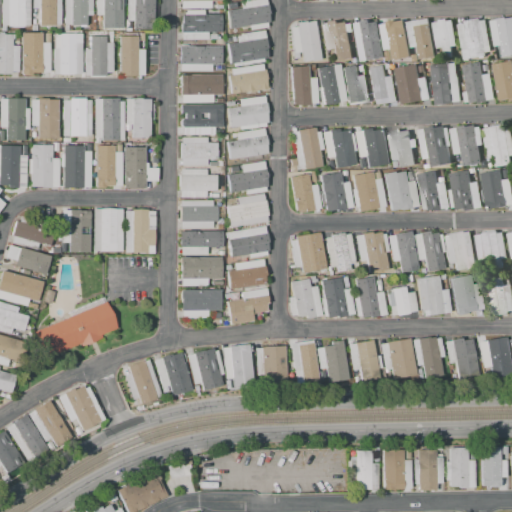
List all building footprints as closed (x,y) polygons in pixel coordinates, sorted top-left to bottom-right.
[(0,25),(0,0),(28,0),(29,25),(24,25),(24,28),(6,28),(6,25),(0,25)] [(59,0),(59,25),(39,25),(39,8),(32,8),(31,0),(59,0)] [(63,0),(91,0),(92,16),(94,16),(94,25),(86,25),(86,26),(78,26),(78,25),(63,25),(63,0)] [(95,15),(94,0),(121,0),(121,29),(101,29),(101,15),(95,15)] [(125,0),(152,0),(153,29),(132,29),(132,21),(126,21),(125,0)] [(179,0),(221,0),(221,1),(210,1),(210,9),(179,9),(179,0)] [(227,29),(224,11),(239,9),(238,2),(248,0),(264,0),(265,5),(266,6),(267,8),(267,10),(267,12),(267,14),(268,22),(267,23),(268,27),(248,31),(248,26),(227,29)] [(181,39),(181,16),(184,16),(184,11),(220,10),(220,32),(206,32),(206,39),(181,39)] [(494,46),(490,20),(496,19),(496,18),(506,17),(506,18),(511,17),(511,55),(503,57),(501,45),(494,46)] [(379,21),(386,20),(386,19),(393,18),(394,22),(399,21),(404,46),(399,47),(399,49),(391,51),(390,46),(384,47),(379,21)] [(406,22),(428,18),(432,44),(410,47),(406,22)] [(461,50),(457,25),(464,24),(463,20),(479,18),(479,21),(485,20),(489,45),(484,46),(486,56),(470,59),(468,49),(461,50)] [(361,61),(354,23),(359,22),(359,21),(368,19),(369,22),(377,21),(384,57),(361,61)] [(432,22),(438,21),(437,20),(446,19),(446,21),(452,20),(456,46),(451,47),(453,57),(444,58),(443,48),(436,49),(432,22)] [(295,23),(313,20),(319,59),(301,62),(299,52),(297,53),(298,59),(293,59),(288,28),(296,27),(295,23)] [(335,61),(335,57),(332,57),(331,52),(334,51),(333,48),(325,49),(321,24),(328,23),(328,22),(337,20),(338,22),(346,21),(346,24),(351,23),(353,32),(348,32),(352,58),(335,61)] [(225,44),(235,42),(234,37),(238,36),(238,34),(263,30),(263,33),(264,33),(268,58),(263,58),(263,62),(243,65),(243,62),(228,64),(225,44)] [(48,72),(41,72),(41,73),(31,73),(31,74),(29,75),(27,76),(25,76),(23,75),(22,75),(20,73),(20,33),(40,33),(40,43),(48,43),(48,72)] [(80,33),(81,74),(52,74),(52,49),(54,48),(54,33),(80,33)] [(117,36),(121,36),(121,34),(136,33),(136,50),(143,50),(143,76),(118,76),(118,75),(115,75),(115,70),(118,70),(117,36)] [(18,46),(18,72),(11,72),(11,75),(0,75),(0,34),(13,34),(13,39),(11,39),(11,46),(18,46)] [(104,36),(104,43),(111,43),(111,72),(104,72),(105,77),(89,77),(89,75),(83,75),(83,49),(89,49),(89,36),(104,36)] [(210,71),(180,71),(180,46),(219,46),(219,65),(210,65),(210,71)] [(498,62),(511,60),(511,101),(499,103),(494,74),(500,74),(498,62)] [(453,104),(435,106),(431,65),(455,62),(457,76),(458,76),(461,101),(453,102),(453,104)] [(494,100),(470,104),(469,102),(464,103),(463,92),(468,91),(463,65),(481,62),(483,74),(490,73),(492,80),(493,81),(493,83),(494,84),(493,86),(492,88),(494,100)] [(226,76),(230,75),(229,69),(261,64),(262,71),(263,70),(265,80),(264,80),(265,89),(258,90),(258,93),(253,94),(252,91),(229,94),(226,76)] [(341,67),(356,65),(358,76),(365,75),(370,102),(348,105),(341,67)] [(370,67),(384,65),(386,76),(392,75),(397,101),(377,104),(370,67)] [(394,69),(416,65),(419,78),(425,77),(430,99),(402,105),(394,69)] [(289,67),(306,66),(307,77),(314,77),(315,104),(296,105),(291,106),(289,67)] [(324,70),(331,68),(332,74),(340,73),(345,101),(337,102),(338,105),(331,107),(330,103),(325,104),(320,78),(326,76),(324,70)] [(179,103),(179,96),(178,96),(178,80),(179,80),(179,75),(206,75),(206,81),(220,81),(220,96),(216,96),(216,98),(218,98),(218,103),(179,103)] [(226,108),(238,106),(237,100),(263,97),(264,103),(266,103),(267,112),(265,112),(267,123),(264,123),(265,127),(238,130),(237,127),(228,128),(226,108)] [(100,141),(100,138),(99,138),(99,143),(93,143),(92,100),(99,100),(99,99),(118,98),(118,101),(122,101),(122,141),(100,141)] [(124,99),(130,99),(130,98),(140,98),(140,99),(149,99),(149,106),(152,105),(153,122),(150,122),(150,138),(130,138),(130,131),(124,131),(124,99)] [(0,99),(23,99),(23,109),(27,109),(27,129),(23,129),(23,141),(5,141),(5,128),(0,128),(0,99)] [(57,139),(37,139),(37,126),(30,126),(30,100),(37,100),(36,99),(46,99),(46,100),(57,100),(57,105),(59,105),(59,117),(57,117),(57,139)] [(61,101),(68,101),(68,99),(84,99),(84,101),(90,100),(90,135),(85,135),(85,136),(62,137),(61,101)] [(206,134),(180,134),(180,109),(219,109),(219,127),(206,127),(206,134)] [(417,129),(424,128),(424,127),(435,125),(435,126),(444,124),(445,127),(447,127),(450,147),(448,147),(451,163),(431,167),(430,158),(423,160),(417,129)] [(450,128),(457,127),(457,126),(465,124),(466,126),(474,124),(474,126),(480,126),(483,144),(478,145),(481,163),(464,166),(462,153),(454,154),(450,128)] [(482,129),(488,127),(488,126),(504,124),(505,130),(510,129),(511,139),(511,155),(510,156),(511,164),(496,167),(493,152),(486,153),(482,129)] [(289,133),(296,131),(295,131),(313,127),(314,131),(319,131),(322,150),(318,151),(321,167),(302,170),(302,165),(295,167),(289,133)] [(355,132),(361,131),(361,129),(375,127),(375,130),(380,129),(385,156),(380,157),(381,163),(368,165),(367,157),(359,159),(355,132)] [(225,142),(235,141),(234,138),(231,138),(231,134),(263,128),(265,144),(264,145),(265,154),(260,154),(261,159),(246,161),(245,157),(227,160),(225,142)] [(328,131),(343,128),(343,130),(348,129),(353,157),(334,160),(331,146),(325,147),(323,134),(329,133),(328,131)] [(385,135),(391,134),(390,130),(399,128),(400,131),(409,129),(411,139),(416,138),(417,147),(412,147),(415,164),(397,167),(395,160),(389,161),(385,135)] [(180,166),(180,159),(179,159),(179,143),(180,143),(180,138),(206,138),(206,142),(217,142),(217,159),(206,159),(206,166),(180,166)] [(58,187),(50,187),(50,188),(39,188),(39,187),(30,187),(30,174),(27,174),(27,159),(30,159),(29,143),(41,143),(41,145),(50,145),(50,152),(57,152),(58,187)] [(19,146),(19,161),(25,161),(24,187),(18,186),(18,189),(2,188),(2,185),(0,185),(0,160),(2,160),(3,145),(19,146)] [(82,145),(82,151),(88,151),(89,188),(60,189),(59,154),(61,154),(61,145),(82,145)] [(113,145),(113,152),(120,152),(120,186),(104,186),(103,187),(100,189),(98,189),(96,188),(94,187),(94,178),(91,178),(91,168),(94,168),(93,146),(113,145)] [(122,147),(144,147),(144,163),(146,163),(146,168),(156,167),(156,181),(144,181),(144,187),(122,187),(122,147)] [(226,175),(229,174),(228,168),(237,166),(238,173),(240,172),(239,165),(263,161),(265,173),(267,172),(267,178),(265,179),(266,186),(265,187),(266,191),(244,195),(243,190),(229,193),(226,175)] [(178,198),(178,186),(177,186),(177,175),(178,175),(178,169),(205,169),(205,176),(215,176),(215,191),(205,191),(205,198),(178,198)] [(449,173),(468,169),(470,182),(477,181),(482,207),(463,211),(455,211),(455,207),(452,208),(449,190),(451,189),(449,173)] [(389,174),(404,171),(406,182),(412,181),(417,207),(395,211),(395,209),(389,210),(385,185),(391,184),(389,174)] [(435,171),(437,183),(444,182),(449,208),(433,211),(433,209),(424,210),(424,209),(420,210),(415,183),(419,182),(418,174),(435,171)] [(487,173),(502,171),(502,172),(508,171),(511,193),(511,204),(507,205),(508,207),(493,209),(493,208),(492,208),(492,206),(487,207),(482,181),(488,180),(487,173)] [(318,175),(339,172),(340,182),(347,181),(351,207),(345,208),(343,210),(341,211),(338,212),(337,211),(336,211),(334,210),(324,212),(318,175)] [(288,177),(306,174),(308,185),(315,184),(320,209),(301,212),(301,211),(294,212),(288,177)] [(352,183),(370,180),(372,192),(379,191),(381,204),(375,205),(375,208),(362,210),(362,208),(356,209),(352,183)] [(224,206),(236,204),(235,198),(262,193),(264,201),(265,200),(267,215),(266,216),(267,222),(228,228),(224,206)] [(179,230),(179,221),(178,221),(178,208),(179,208),(179,201),(211,201),(211,206),(216,206),(216,222),(211,222),(211,230),(179,230)] [(121,209),(120,252),(95,251),(95,254),(92,254),(92,209),(121,209)] [(88,211),(88,253),(60,253),(60,241),(57,241),(57,236),(60,236),(60,210),(77,210),(77,211),(88,211)] [(124,211),(130,211),(130,210),(146,210),(146,218),(153,218),(153,253),(146,253),(124,253),(124,211)] [(10,243),(12,236),(10,236),(14,221),(18,222),(20,217),(44,223),(43,229),(52,232),(48,246),(37,243),(35,250),(10,243)] [(223,233),(263,226),(264,233),(265,233),(267,242),(266,242),(267,251),(265,251),(265,256),(247,259),(246,254),(229,257),(226,238),(224,238),(223,233)] [(386,236),(393,235),(393,234),(411,230),(411,235),(419,233),(424,259),(416,261),(417,269),(399,272),(397,261),(390,262),(386,236)] [(442,236),(449,235),(449,234),(464,231),(464,232),(470,230),(476,267),(455,271),(454,263),(447,264),(442,236)] [(474,235),(481,234),(481,233),(496,230),(497,233),(503,232),(507,258),(503,259),(505,268),(494,270),(493,261),(486,262),(486,260),(479,261),(474,235)] [(179,256),(179,231),(221,231),(221,247),(206,247),(206,256),(179,256)] [(354,236),(361,234),(361,233),(372,231),(373,232),(379,231),(380,234),(383,233),(387,252),(385,252),(387,269),(366,273),(364,261),(358,262),(354,236)] [(419,232),(427,231),(428,234),(437,232),(437,235),(440,234),(443,252),(441,253),(444,269),(426,272),(419,232)] [(294,237),(318,233),(324,267),(314,268),(314,271),(300,273),(299,266),(293,267),(288,240),(294,239),(294,237)] [(330,235),(343,233),(343,235),(349,234),(354,264),(349,265),(350,268),(335,271),(334,268),(328,269),(323,238),(330,237),(330,235)] [(43,274),(14,266),(15,261),(4,258),(8,245),(19,248),(48,256),(43,274)] [(180,258),(221,257),(221,279),(206,279),(206,287),(180,287),(180,258)] [(225,271),(243,268),(242,263),(261,259),(262,266),(263,266),(265,276),(263,277),(264,283),(228,289),(225,271)] [(0,299),(0,271),(29,278),(28,283),(37,286),(32,308),(0,299)] [(436,275),(439,290),(446,289),(450,312),(422,317),(421,311),(419,312),(414,279),(436,275)] [(483,279),(503,276),(505,286),(510,285),(511,297),(511,309),(509,310),(509,312),(492,315),(491,311),(488,311),(483,279)] [(353,280),(371,277),(374,293),(382,292),(386,315),(374,317),(360,317),(355,317),(352,298),(356,297),(353,280)] [(319,281),(339,278),(341,290),(348,288),(353,314),(336,317),(336,316),(326,318),(322,316),(319,299),(322,298),(319,281)] [(289,282),(307,279),(308,287),(315,286),(321,316),(304,319),(304,316),(298,318),(295,315),(290,316),(287,298),(291,297),(289,282)] [(454,283),(467,281),(468,286),(475,284),(480,311),(473,312),(473,314),(460,316),(459,312),(455,313),(450,288),(455,287),(454,283)] [(385,291),(404,287),(406,293),(412,292),(416,312),(408,313),(406,314),(402,315),(397,316),(394,315),(390,316),(385,291)] [(181,319),(181,311),(180,311),(180,290),(207,290),(207,288),(219,288),(219,310),(206,310),(206,319),(181,319)] [(225,301),(239,299),(238,293),(265,288),(268,304),(265,304),(266,311),(251,314),(252,321),(229,324),(225,301)] [(45,289),(54,292),(50,305),(41,303),(45,289)] [(105,301),(116,328),(100,335),(101,338),(79,347),(78,344),(44,358),(33,332),(105,301)] [(23,331),(11,328),(9,335),(0,332),(0,302),(17,307),(15,313),(27,315),(23,331)] [(0,367),(0,335),(18,340),(12,361),(8,360),(6,369),(0,367)] [(411,340),(427,337),(427,338),(434,337),(434,338),(438,337),(445,375),(418,379),(411,340)] [(478,342),(488,340),(488,339),(498,337),(499,342),(505,341),(509,366),(507,366),(509,375),(491,378),(490,369),(483,371),(478,342)] [(379,345),(385,344),(384,342),(408,338),(415,375),(391,380),(389,370),(383,371),(379,345)] [(443,341),(461,338),(462,341),(470,339),(477,377),(450,381),(443,341)] [(346,345),(353,344),(353,342),(371,339),(374,356),(378,355),(380,368),(377,369),(379,381),(360,384),(357,370),(351,371),(346,345)] [(313,345),(321,344),(320,342),(335,340),(336,341),(341,340),(347,373),(341,374),(342,376),(325,379),(324,370),(317,371),(313,345)] [(311,341),(317,381),(295,384),(289,344),(311,341)] [(228,347),(245,345),(246,349),(250,348),(252,367),(248,368),(249,385),(232,387),(230,374),(223,375),(221,349),(228,348),(228,347)] [(284,346),(285,384),(262,384),(261,375),(255,376),(254,348),(260,348),(260,347),(284,346)] [(184,356),(212,349),(212,351),(216,350),(223,375),(219,376),(221,386),(202,391),(200,383),(192,385),(184,356)] [(159,357),(169,354),(170,355),(179,352),(180,355),(182,355),(188,374),(186,374),(191,389),(172,395),(169,385),(162,388),(153,361),(160,358),(159,357)] [(142,361),(142,362),(147,360),(160,394),(155,396),(156,399),(140,405),(137,397),(132,399),(123,375),(128,373),(126,367),(142,361)] [(0,371),(12,375),(13,378),(13,381),(12,384),(12,385),(10,388),(10,389),(7,393),(0,391),(0,371)] [(82,386),(83,389),(87,387),(103,419),(81,430),(75,419),(69,422),(57,397),(63,394),(63,393),(72,388),(73,390),(82,386)] [(48,400),(54,410),(58,407),(65,420),(61,423),(70,438),(54,447),(49,439),(44,442),(27,414),(33,411),(32,410),(48,400)] [(25,414),(48,451),(34,460),(24,460),(5,428),(12,424),(11,422),(25,414)] [(73,430),(78,428),(81,433),(76,436),(73,430)] [(0,431),(2,430),(22,461),(4,472),(0,465),(0,431)] [(46,444),(49,442),(54,448),(50,451),(46,444)] [(447,448),(466,448),(466,460),(473,460),(473,488),(456,488),(456,487),(447,487),(447,481),(443,481),(443,462),(447,462),(447,448)] [(482,489),(482,485),(477,485),(477,465),(482,465),(482,448),(498,448),(498,462),(505,462),(504,488),(497,488),(497,489),(482,489)] [(377,490),(354,489),(354,486),(349,486),(349,457),(354,457),(354,451),(369,451),(369,464),(377,464),(377,490)] [(416,451),(434,451),(434,457),(440,457),(440,483),(434,483),(434,490),(416,490),(416,484),(412,484),(413,460),(416,460),(416,451)] [(386,454),(402,454),(402,457),(403,457),(403,463),(408,463),(408,490),(381,490),(381,470),(386,470),(386,464),(385,464),(385,459),(386,459),(386,454)] [(168,479),(166,466),(180,464),(182,477),(168,479)] [(125,511),(115,490),(155,471),(167,496),(133,511),(125,511)] [(0,478),(6,474),(10,480),(4,484),(0,478)] [(120,511),(96,511),(92,505),(111,495),(120,511)]
